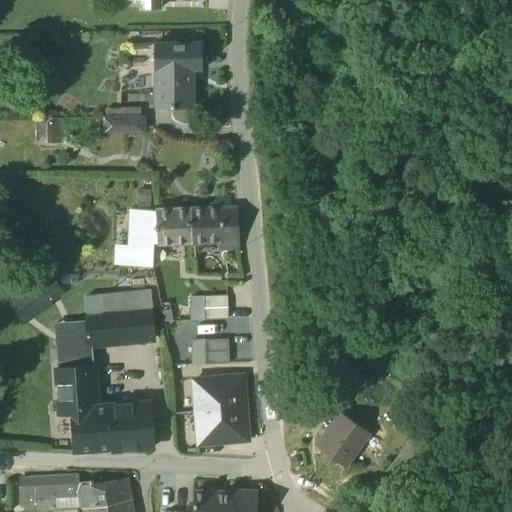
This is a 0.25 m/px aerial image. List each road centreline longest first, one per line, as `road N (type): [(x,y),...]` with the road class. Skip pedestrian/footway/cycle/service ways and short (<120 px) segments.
road 1 (residential): [(243,0),(234,44),(282,473),(294,511)]
road 2 (track): [(282,473),(0,456)]
